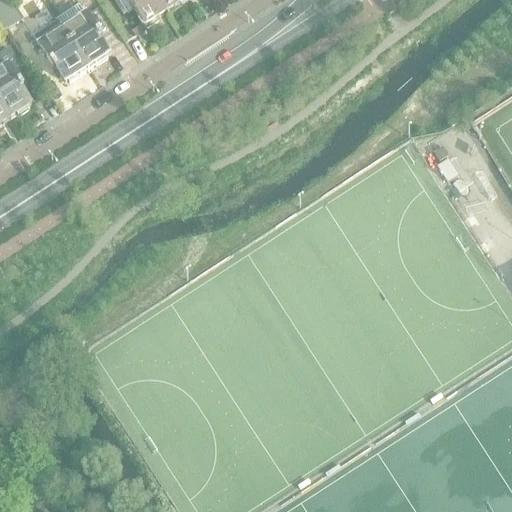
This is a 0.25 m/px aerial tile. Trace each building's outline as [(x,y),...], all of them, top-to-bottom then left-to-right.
[(21,20),(8,0),(7,0),(0,4),(0,20),(6,30),(21,20)] [(169,17),(158,0),(120,0),(128,11),(127,12),(128,13),(133,10),(147,31),(152,27),(154,30),(161,26),(159,23),(169,17)] [(191,2),(189,0),(158,0),(169,17),(171,20),(183,12),(181,9),(191,2)] [(109,56),(100,42),(102,41),(87,16),(72,25),(73,26),(64,32),(88,69),(94,65),(95,68),(107,61),(106,58),(109,56)] [(88,69),(64,32),(62,33),(56,23),(33,38),(38,47),(37,47),(54,72),(56,71),(64,84),(68,82),(69,85),(81,78),(79,75),(88,69)] [(31,106),(22,93),(24,91),(8,67),(0,71),(0,104),(10,120),(16,116),(18,118),(29,111),(28,108),(31,106)] [(10,120),(0,104),(0,129),(3,128),(1,125),(10,120)]
